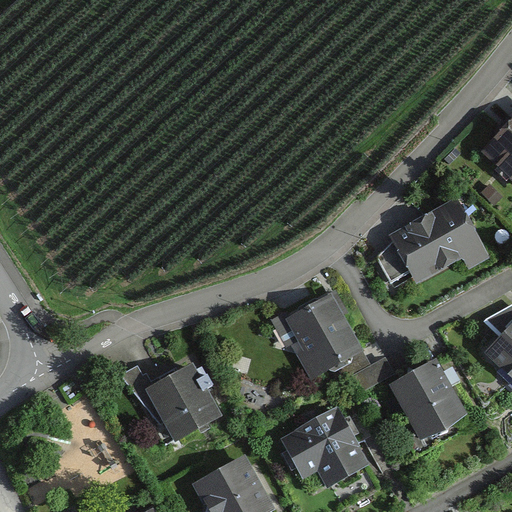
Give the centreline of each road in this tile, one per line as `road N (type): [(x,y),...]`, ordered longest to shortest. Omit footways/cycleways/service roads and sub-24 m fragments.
road 1 (residential): [(0,486),(13,511),(420,511),(511,459)]
road 2 (residential): [(46,371),(131,325),(260,285),(334,247)]
road 3 (residential): [(334,247),(511,46)]
road 4 (residential): [(334,247),(384,328),(410,334),(511,280)]
